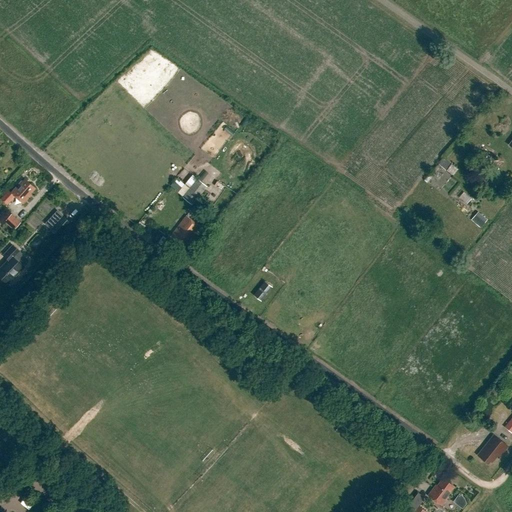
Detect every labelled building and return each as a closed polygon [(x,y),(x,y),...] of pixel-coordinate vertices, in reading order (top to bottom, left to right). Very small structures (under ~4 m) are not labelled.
[(450,164),(444,158),(438,165),(445,170),(450,164)] [(453,164),(448,171),(453,176),(459,169),(453,164)] [(192,205),(207,187),(197,179),(182,197),(192,205)] [(16,187),(11,193),(9,191),(1,200),(7,205),(15,197),(23,204),(29,198),(28,198),(35,189),(25,180),(17,188),(16,187)] [(468,204),(472,199),(465,192),(461,197),(468,204)] [(58,211),(45,224),(59,237),(71,223),(58,211)] [(472,220),(482,228),(489,220),(479,212),(472,220)] [(21,223),(12,214),(4,223),(13,231),(21,223)] [(201,227),(187,216),(171,237),(182,245),(184,243),(187,245),(201,227)] [(8,261),(0,269),(0,277),(8,284),(24,267),(14,258),(20,253),(13,246),(3,256),(8,261)] [(42,282),(33,291),(38,296),(47,286),(42,282)] [(254,296),(261,301),(273,287),(265,282),(254,296)] [(493,434),(478,455),(489,463),(491,460),(493,461),(499,452),(501,454),(508,444),(493,434)] [(434,488),(428,496),(441,506),(448,497),(447,496),(454,487),(443,478),(435,489),(434,488)] [(460,495),(455,502),(464,509),(469,502),(460,495)]
